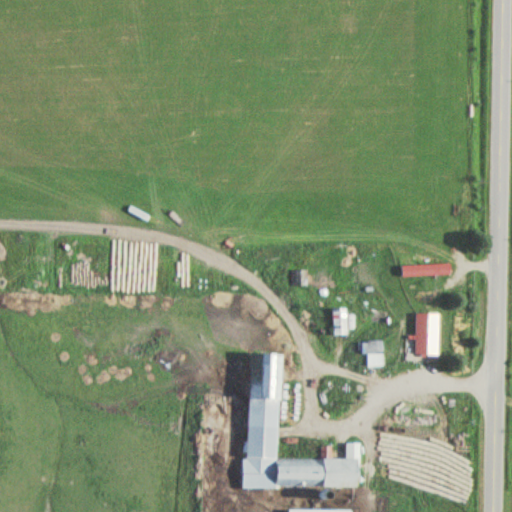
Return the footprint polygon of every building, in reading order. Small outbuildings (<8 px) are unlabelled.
[(399,276),(448,276),(448,264),(399,264),(399,276)] [(344,308),(329,308),(329,336),(344,336),(344,308)] [(435,355),(435,313),(412,313),(412,355),(435,355)] [(380,341),(360,341),(360,368),(380,368),(380,341)] [(355,490),(356,444),(344,444),(344,460),(274,458),(276,353),(245,352),(242,487),(355,490)]
